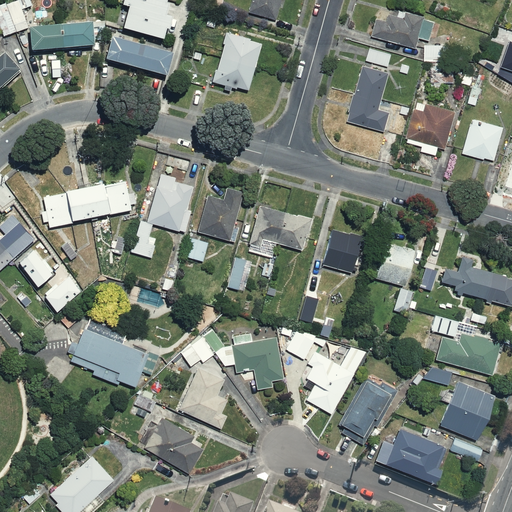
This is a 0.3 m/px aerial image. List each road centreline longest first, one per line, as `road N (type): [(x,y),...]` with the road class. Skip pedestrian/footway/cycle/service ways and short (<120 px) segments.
road 1 (residential): [(285,160),(142,122),(74,114),(43,123),(0,154)]
road 2 (residential): [(511,223),(285,160)]
road 3 (residential): [(285,160),(330,0)]
road 4 (residential): [(437,511),(285,449)]
